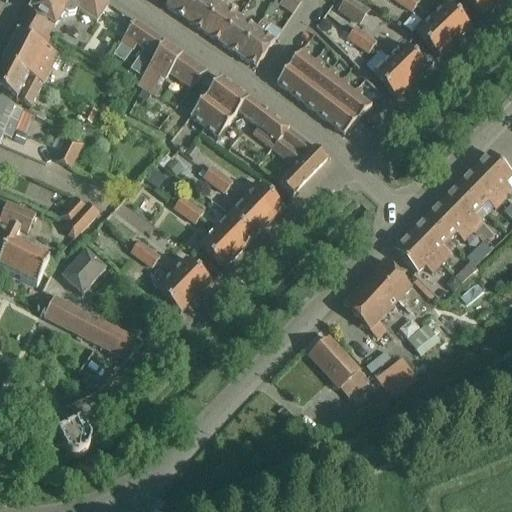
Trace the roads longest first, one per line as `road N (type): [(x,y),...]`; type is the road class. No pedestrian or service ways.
road 1 (residential): [(352,163),(114,400),(23,450),(0,451)]
road 2 (tertiary): [(94,511),(153,481),(409,216)]
road 3 (residential): [(352,163),(126,0)]
road 4 (residential): [(511,5),(352,163)]
